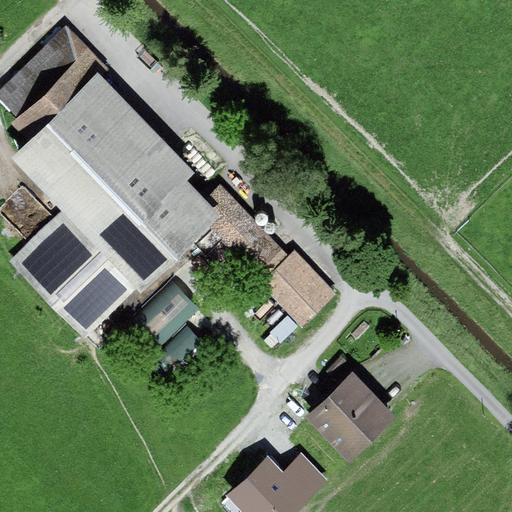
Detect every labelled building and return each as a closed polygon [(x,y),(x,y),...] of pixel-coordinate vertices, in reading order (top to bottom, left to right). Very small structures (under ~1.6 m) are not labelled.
[(195,208),(204,200),(185,181),(194,172),(101,77),(110,69),(66,24),(0,87),(0,92),(19,112),(7,123),(25,141),(9,157),(62,211),(137,289),(141,294),(212,226),(195,208)] [(263,279),(288,255),(221,185),(195,208),(212,226),(263,279)] [(137,289),(62,211),(11,260),(86,337),(137,289)] [(257,221),(258,223),(260,224),(262,225),(264,225),(266,224),(268,223),(269,221),(269,219),(269,217),(268,215),(267,213),(265,212),(263,212),(260,212),(259,214),(257,215),(256,217),(256,219),(257,221)] [(268,224),(267,225),(266,227),(266,229),(266,230),(267,232),(268,233),(270,233),(272,233),(273,233),(275,232),(276,230),(276,228),(276,227),(275,225),(274,224),(272,223),(271,223),(269,223),(268,224)] [(302,328),(337,295),(296,251),(263,279),(261,284),(302,328)] [(172,281),(122,329),(149,357),(199,309),(172,281)] [(187,327),(149,364),(172,388),(210,351),(187,327)] [(397,419),(354,373),(306,417),(350,463),(397,419)]
